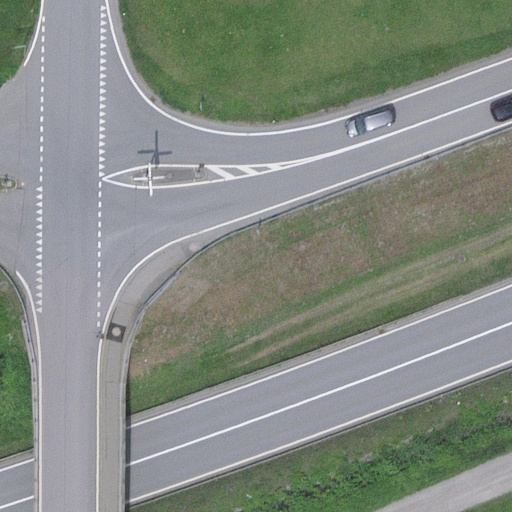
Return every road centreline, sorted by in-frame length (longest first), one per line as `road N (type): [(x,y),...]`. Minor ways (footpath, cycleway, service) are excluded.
road 1 (primary): [(511,317),(0,503)]
road 2 (tertiary): [(511,95),(302,162),(68,183)]
road 3 (tertiary): [(68,183),(68,511)]
road 4 (tertiary): [(71,0),(68,183)]
